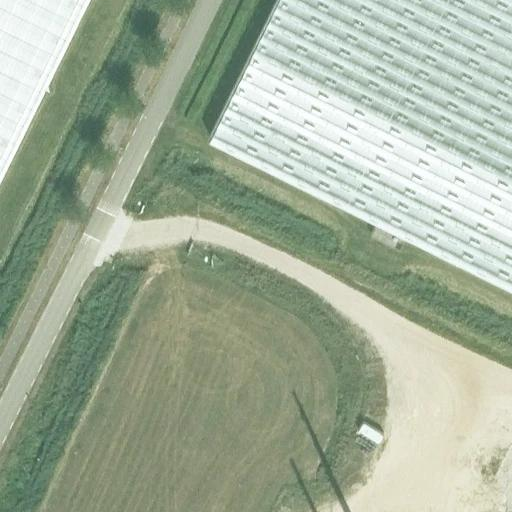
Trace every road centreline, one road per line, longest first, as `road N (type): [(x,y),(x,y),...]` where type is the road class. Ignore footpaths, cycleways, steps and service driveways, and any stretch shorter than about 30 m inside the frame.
road 1 (unclassified): [(0,427),(210,0)]
road 2 (track): [(434,263),(379,248),(339,217),(154,114)]
